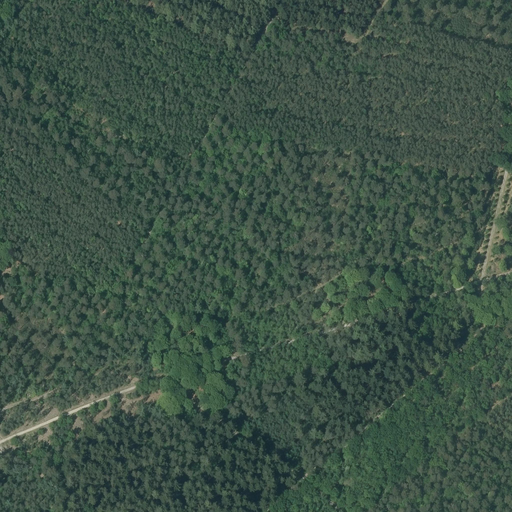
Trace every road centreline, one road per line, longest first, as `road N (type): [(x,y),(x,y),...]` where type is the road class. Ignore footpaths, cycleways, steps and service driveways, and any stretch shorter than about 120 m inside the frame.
road 1 (unknown): [(279,0),(63,382),(6,411),(0,435)]
road 2 (track): [(346,511),(162,377),(0,435)]
road 3 (track): [(486,280),(162,377)]
road 4 (track): [(264,511),(481,315),(486,280)]
